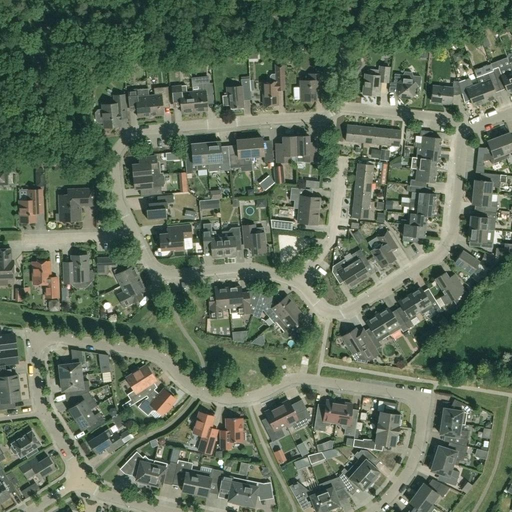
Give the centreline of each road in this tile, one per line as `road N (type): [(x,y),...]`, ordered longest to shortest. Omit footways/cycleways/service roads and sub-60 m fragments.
road 1 (residential): [(45,414),(34,347),(59,338),(154,353),(215,397),(255,396),(302,379),(427,398),(411,469),(372,511)]
road 2 (residential): [(135,236),(114,169),(118,147),(135,132),(320,117),(340,107),(448,119),(464,133)]
road 3 (residential): [(300,282),(324,313),(337,316),(442,251),(454,226),(464,133)]
road 4 (residential): [(171,274),(250,267),(300,282)]
road 5 (residential): [(300,282),(333,235),(343,162)]
